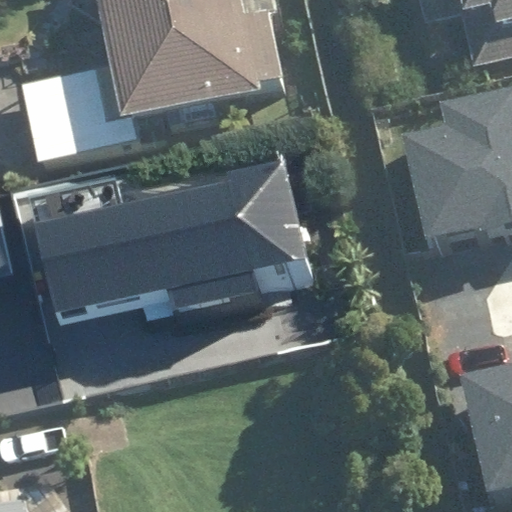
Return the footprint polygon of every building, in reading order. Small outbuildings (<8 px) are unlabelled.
[(157,0),(88,16),(106,93),(26,111),(40,175),(256,127),(252,111),(275,106),(262,50),(273,47),(262,0),(157,0)] [(511,0),(417,0),(435,67),(467,59),(475,88),(511,77),(511,0)] [(415,149),(438,252),(511,235),(511,99),(449,113),(455,140),(415,149)] [(326,280),(295,150),(8,217),(32,319),(148,292),(155,320),(326,280)] [(0,264),(0,302),(8,301),(0,264)] [(511,504),(511,380),(471,391),(500,508),(511,504)] [(53,511),(38,492),(0,506),(0,511),(53,511)]
